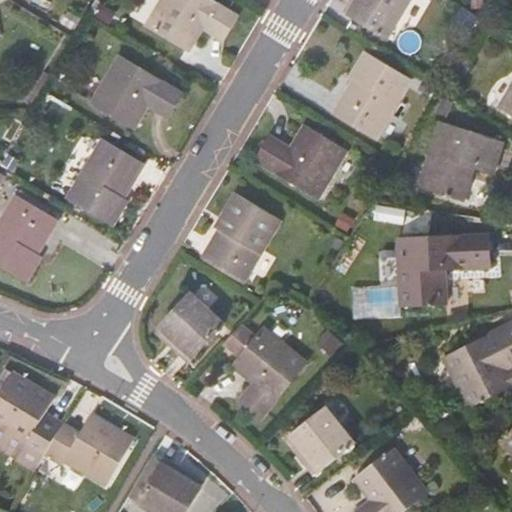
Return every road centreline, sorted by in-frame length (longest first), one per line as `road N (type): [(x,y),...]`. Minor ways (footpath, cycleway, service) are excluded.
road 1 (residential): [(75,354),(125,288),(295,0)]
road 2 (residential): [(75,354),(138,389),(274,511)]
